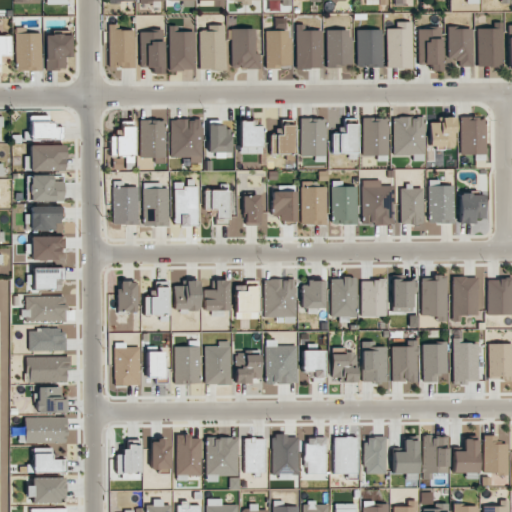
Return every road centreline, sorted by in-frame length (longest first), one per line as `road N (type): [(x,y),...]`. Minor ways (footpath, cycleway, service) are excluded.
road 1 (residential): [(0,96),(511,91)]
road 2 (residential): [(86,0),(91,511)]
road 3 (residential): [(88,255),(511,251)]
road 4 (residential): [(90,413),(511,408)]
